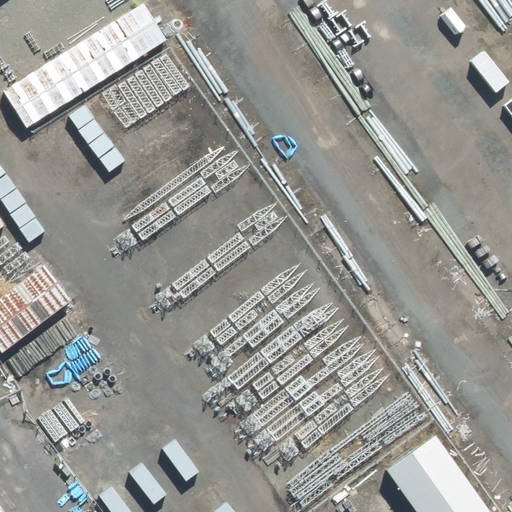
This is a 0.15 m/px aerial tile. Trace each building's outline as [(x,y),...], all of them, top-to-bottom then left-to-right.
[(1,91),(24,128),(164,40),(140,2),(1,91)] [(43,264),(0,296),(0,352),(0,353),(70,300),(43,264)] [(163,428),(151,438),(177,470),(189,460),(163,428)] [(484,511),(429,436),(384,470),(414,511),(484,511)] [(80,494),(56,461),(42,471),(66,504),(80,494)] [(227,511),(208,486),(195,496),(207,511),(227,511)]
